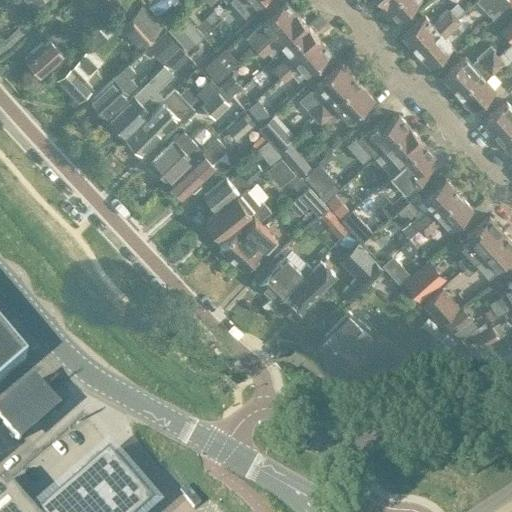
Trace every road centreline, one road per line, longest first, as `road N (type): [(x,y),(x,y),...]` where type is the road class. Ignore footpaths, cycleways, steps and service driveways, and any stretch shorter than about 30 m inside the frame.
road 1 (residential): [(263,410),(257,371),(0,97)]
road 2 (residential): [(511,198),(336,0)]
road 3 (residential): [(348,447),(393,438),(511,370)]
road 4 (unclassified): [(179,511),(101,420),(93,384)]
road 5 (unclassified): [(221,450),(93,384)]
road 6 (unclassified): [(93,384),(0,279)]
road 7 (unclassified): [(325,511),(221,450)]
